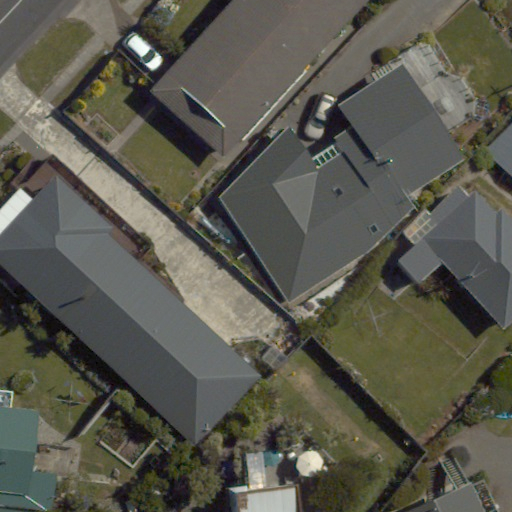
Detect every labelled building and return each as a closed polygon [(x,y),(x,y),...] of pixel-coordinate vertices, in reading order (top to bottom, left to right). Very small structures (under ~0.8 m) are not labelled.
[(353,58),(287,1),(140,171),(206,228),(353,58)] [(511,117),(479,158),(511,184),(511,117)] [(387,125),(210,246),(287,359),(465,238),(387,125)] [(174,511),(258,421),(47,228),(0,278),(0,353),(173,511),(174,511)] [(473,405),(511,369),(511,302),(484,272),(411,337),(473,405)] [(28,402),(0,401),(0,506),(26,507),(28,402)]
